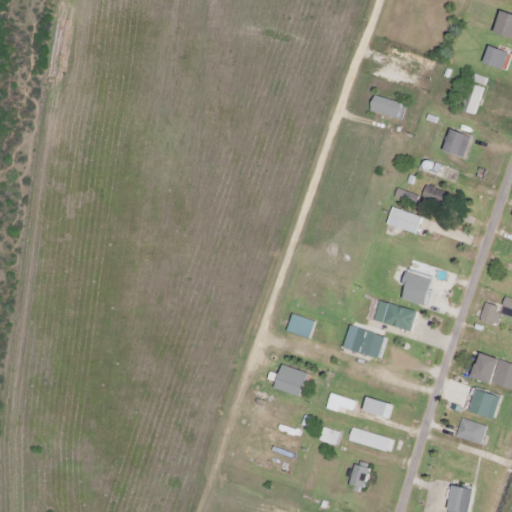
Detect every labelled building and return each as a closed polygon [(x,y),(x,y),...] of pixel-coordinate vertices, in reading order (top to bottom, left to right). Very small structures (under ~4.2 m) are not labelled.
[(497,33),(511,37),(511,13),(504,11),(497,33)] [(486,63),(509,71),(511,63),(511,53),(492,46),(486,63)] [(487,88),(477,85),(468,112),(478,115),(487,88)] [(373,111),(401,120),(407,105),(378,95),(373,111)] [(474,136),(452,131),(447,152),(470,157),(474,136)] [(449,194),(429,185),(423,201),(443,209),(449,194)] [(425,218),(396,208),(390,225),(419,235),(425,218)] [(429,306),(437,279),(411,271),(406,285),(410,286),(406,299),(429,306)] [(511,298),(508,298),(503,314),(511,316),(511,298)] [(377,321),(414,332),(420,311),(383,301),(377,321)] [(482,320),(497,325),(503,308),(487,303),(482,320)] [(318,321),(296,314),(290,332),(312,339),(318,321)] [(346,348),(381,359),(388,337),(353,325),(346,348)] [(476,378),(511,388),(511,362),(483,354),(476,378)] [(304,398),(311,374),(286,365),(278,389),(304,398)] [(474,412),(500,418),(505,395),(479,390),(474,412)] [(341,413),(342,407),(356,411),(359,401),(333,394),(329,409),(341,413)] [(394,419),(398,404),(370,397),(367,412),(394,419)] [(483,445),(489,427),(464,419),(458,438),(483,445)] [(339,446),(343,433),(327,428),(322,441),(339,446)] [(351,444),(392,451),(394,438),(354,430),(351,444)] [(373,468),(357,464),(353,485),(369,488),(373,468)] [(473,511),(477,488),(454,485),(450,511),(473,511)]
